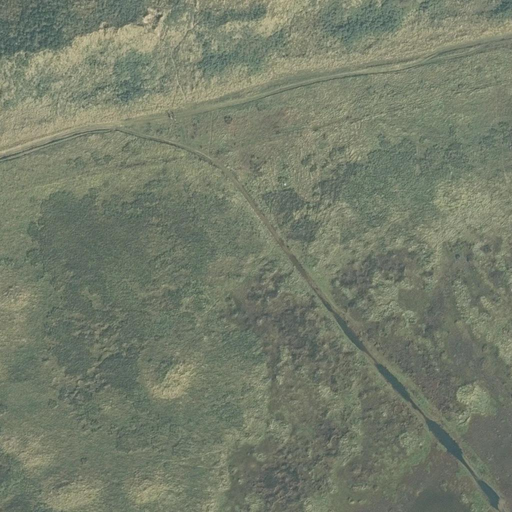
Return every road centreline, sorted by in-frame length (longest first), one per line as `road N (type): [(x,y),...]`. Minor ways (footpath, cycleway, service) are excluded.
road 1 (track): [(123,127),(226,174),(367,360),(497,511)]
road 2 (track): [(123,127),(511,38)]
road 3 (track): [(0,156),(123,127)]
